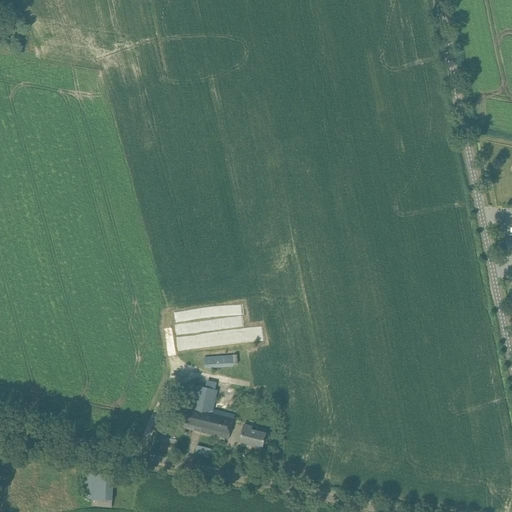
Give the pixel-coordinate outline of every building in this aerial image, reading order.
[(238,364),(237,355),(205,357),(205,369),(233,367),(233,365),(238,364)] [(185,403),(179,427),(229,439),(235,414),(213,409),(217,390),(196,385),(191,405),(185,403)] [(240,442),(262,447),(266,432),(251,428),(252,425),(244,423),(240,442)] [(162,438),(160,449),(176,452),(177,444),(177,440),(174,439),(174,435),(169,434),(168,439),(162,438)] [(197,446),(195,454),(208,458),(210,449),(197,446)] [(85,474),(84,499),(92,499),(91,506),(112,507),(112,491),(113,474),(85,474)]
